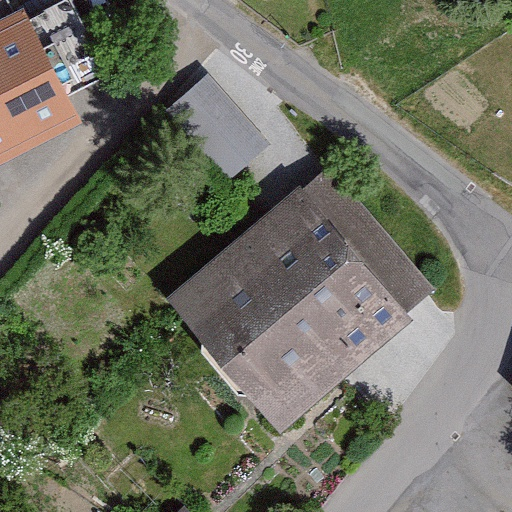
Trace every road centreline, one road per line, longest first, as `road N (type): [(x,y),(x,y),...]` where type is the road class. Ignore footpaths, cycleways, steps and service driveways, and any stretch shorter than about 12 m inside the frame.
road 1 (residential): [(174,0),(430,173),(502,276)]
road 2 (residential): [(502,276),(497,340),(365,511)]
